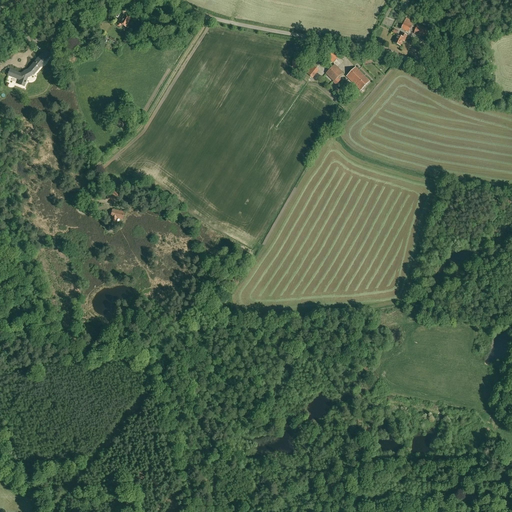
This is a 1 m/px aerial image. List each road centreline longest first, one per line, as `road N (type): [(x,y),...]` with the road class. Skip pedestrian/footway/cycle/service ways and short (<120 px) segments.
road 1 (unclassified): [(464,88),(367,42),(211,16),(166,0)]
road 2 (track): [(211,16),(140,128),(88,176),(80,210),(96,210),(92,181)]
